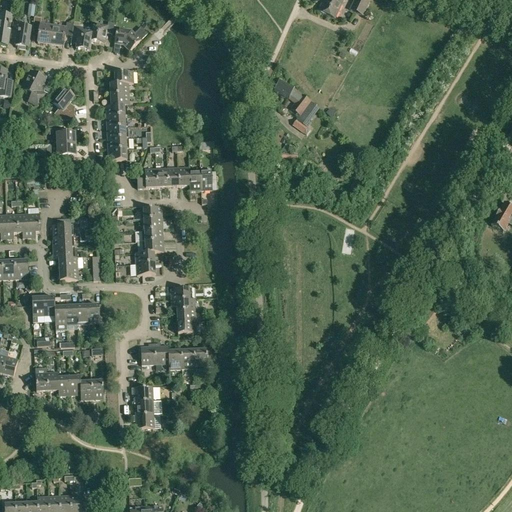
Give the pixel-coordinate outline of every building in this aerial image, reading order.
[(324,0),(318,12),(335,20),(343,0),(324,0)] [(354,0),(349,12),(362,17),(363,18),(371,0),(354,0)] [(37,44),(50,46),(53,29),(40,27),(41,20),(34,18),(35,12),(29,11),(28,20),(34,20),(32,31),(39,32),(37,44)] [(11,19),(0,16),(0,47),(7,48),(11,19)] [(65,31),(53,29),(50,46),(63,48),(65,37),(72,38),(73,28),(73,25),(66,24),(65,31)] [(93,35),(92,35),(91,43),(105,45),(106,35),(112,36),(114,24),(108,24),(107,28),(94,26),(93,35)] [(24,27),(13,25),(11,40),(16,41),(15,47),(19,48),(19,50),(25,51),(25,49),(28,49),(31,29),(23,28),(24,27)] [(90,52),(91,43),(92,35),(82,33),(82,29),(73,28),(72,38),(71,45),(76,46),(75,50),(90,52)] [(116,30),(114,45),(115,45),(117,46),(120,46),(123,47),(129,53),(140,42),(147,35),(141,29),(134,36),(131,32),(116,30)] [(0,97),(10,99),(12,83),(5,82),(7,73),(0,72),(0,97)] [(47,96),(40,92),(46,81),(30,73),(24,84),(26,85),(23,91),(32,96),(28,104),(37,108),(47,96)] [(114,75),(115,86),(128,86),(133,86),(133,74),(114,75)] [(299,117),(297,121),(307,129),(310,126),(308,124),(319,110),(293,90),(279,83),(274,94),(288,100),(290,95),(298,101),(291,111),(299,117)] [(110,86),(110,97),(129,97),(128,86),(115,86),(110,86)] [(56,94),(49,102),(53,106),(59,110),(54,116),(62,123),(75,122),(75,112),(69,107),(70,105),(74,100),(64,92),(60,97),(56,94)] [(110,97),(111,108),(124,108),(129,108),(129,97),(110,97)] [(106,108),(106,120),(125,119),(124,108),(111,108),(106,108)] [(316,116),(309,123),(314,128),(321,121),(316,116)] [(106,120),(107,131),(125,130),(125,119),(106,120)] [(297,121),(292,127),(303,135),(304,135),(306,137),(311,132),(307,129),(297,121)] [(62,130),(49,131),(49,136),(56,136),(57,147),(75,146),(75,135),(63,135),(62,130)] [(107,131),(107,142),(126,141),(125,130),(107,131)] [(286,134),(281,143),(285,145),(289,136),(286,134)] [(147,151),(147,147),(146,144),(151,144),(151,139),(146,140),(136,140),(136,143),(138,143),(138,145),(142,145),(143,151),(147,151)] [(107,142),(108,153),(126,152),(126,141),(107,142)] [(286,144),(282,152),(287,154),(291,147),(286,144)] [(49,147),(46,150),(46,152),(50,155),(50,164),(63,164),(63,158),(76,158),(75,146),(57,147),(49,147)] [(127,163),(127,160),(126,152),(108,153),(108,160),(104,161),(104,167),(108,166),(108,164),(127,163)] [(177,170),(166,171),(167,190),(178,189),(177,170)] [(178,189),(189,189),(190,189),(189,175),(190,175),(189,170),(177,170),(178,189)] [(137,191),(149,190),(156,190),(156,171),(144,172),(144,175),(137,176),(137,191)] [(166,171),(156,171),(156,190),(167,190),(166,171)] [(200,174),(190,175),(189,175),(190,189),(189,189),(190,194),(201,193),(201,188),(200,174)] [(211,174),(200,174),(201,188),(201,193),(212,193),(211,174)] [(511,209),(504,205),(499,213),(495,218),(496,219),(491,227),(503,234),(511,220),(511,209)] [(143,211),(143,222),(162,221),(162,210),(143,211)] [(39,216),(28,217),(29,240),(36,240),(35,235),(40,235),(39,216)] [(17,217),(6,218),(7,241),(14,241),(13,236),(18,236),(17,217)] [(28,217),(17,217),(18,236),(22,235),(22,241),(29,240),(28,217)] [(52,228),(52,239),(71,238),(70,221),(62,221),(62,227),(52,228)] [(163,232),(162,221),(143,222),(144,233),(163,232)] [(144,233),(144,244),(163,243),(163,232),(144,233)] [(123,234),(118,235),(118,234),(113,235),(114,245),(119,245),(118,240),(123,240),(123,234)] [(52,239),(53,251),(77,249),(71,249),(71,238),(52,239)] [(144,244),(145,255),(153,255),(164,254),(163,243),(144,244)] [(72,260),(77,260),(77,249),(53,251),(53,262),(59,261),(72,260)] [(135,255),(136,267),(155,266),(154,255),(164,254),(153,255),(145,255),(135,255)] [(59,261),(59,272),(78,271),(83,271),(83,260),(81,260),(77,260),(72,260),(59,261)] [(14,263),(2,264),(3,282),(15,282),(14,263)] [(28,281),(27,263),(14,263),(15,282),(28,281)] [(136,267),(136,278),(155,277),(155,266),(136,267)] [(78,282),(78,271),(59,272),(60,283),(78,282)] [(170,292),(171,303),(190,302),(189,291),(170,292)] [(44,318),(54,318),(55,318),(54,309),(55,309),(54,299),(43,300),(44,318)] [(32,300),(32,310),(33,319),(33,325),(38,324),(37,319),(44,318),(43,300),(32,300)] [(171,303),(171,309),(176,309),(177,314),(195,313),(195,301),(190,302),(171,303)] [(99,332),(104,332),(104,326),(103,307),(88,308),(88,326),(99,326),(99,332)] [(76,308),(65,309),(66,323),(66,327),(77,327),(76,308)] [(88,308),(76,308),(77,327),(88,326),(88,308)] [(65,309),(55,309),(54,309),(55,318),(54,318),(55,328),(66,327),(66,323),(65,309)] [(177,314),(177,325),(196,324),(195,313),(177,314)] [(196,335),(196,324),(177,325),(178,336),(196,335)] [(148,346),(148,349),(140,350),(141,367),(155,367),(154,346),(148,346)] [(160,346),(154,346),(155,367),(168,366),(169,372),(168,348),(160,349),(160,346)] [(168,348),(169,372),(182,371),(181,353),(169,353),(168,348)] [(193,352),(181,353),(182,371),(194,371),(193,352)] [(206,352),(193,352),(194,371),(207,370),(206,352)] [(18,362),(7,359),(2,377),(13,380),(18,362)] [(42,372),(42,375),(35,376),(36,394),(47,394),(46,375),(46,372),(42,372)] [(47,394),(58,393),(58,380),(58,374),(46,375),(47,394)] [(69,379),(58,380),(58,393),(58,399),(69,398),(69,379)] [(69,398),(80,398),(80,397),(80,384),(81,384),(80,379),(69,379),(69,398)] [(102,383),(91,384),(92,402),(103,401),(102,383)] [(91,384),(81,384),(80,384),(80,397),(80,398),(80,403),(92,402),(91,384)] [(152,389),(131,390),(131,397),(135,396),(135,404),(153,403),(152,389)] [(135,410),(136,417),(154,416),(153,403),(135,404),(132,404),(132,410),(135,410)] [(154,430),(154,416),(136,417),(132,417),(133,424),(136,424),(136,431),(154,430)] [(74,478),(69,478),(69,483),(70,483),(70,488),(75,488),(75,483),(82,482),(81,478),(80,478),(74,478)] [(129,488),(141,488),(141,480),(129,481),(129,488)] [(70,511),(70,498),(59,499),(59,511),(70,511)] [(82,511),(81,498),(70,498),(70,511),(82,511)] [(37,511),(48,511),(48,499),(37,500),(37,511)] [(59,511),(59,499),(48,499),(48,511),(59,511)] [(37,505),(27,505),(27,511),(37,511),(37,500),(37,505)]
